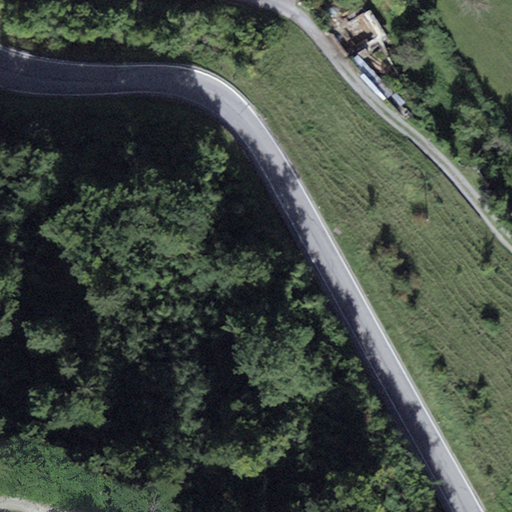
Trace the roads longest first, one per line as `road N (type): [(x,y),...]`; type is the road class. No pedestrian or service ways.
road 1 (tertiary): [(465,511),(229,106),(176,81),(46,77),(0,66)]
road 2 (track): [(265,0),(308,25),(511,243)]
